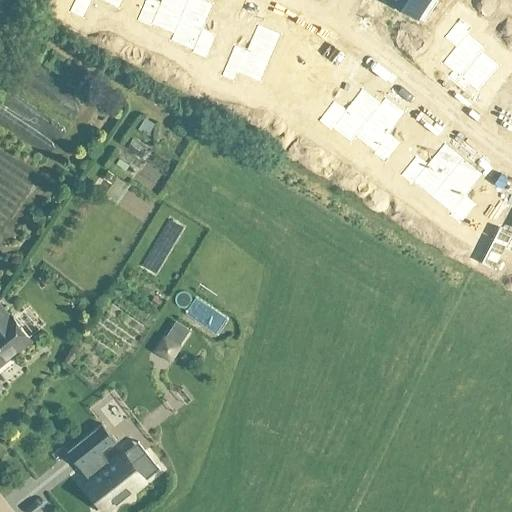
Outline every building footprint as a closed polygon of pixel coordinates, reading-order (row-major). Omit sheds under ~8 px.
[(74,0),(69,12),(83,19),(92,0),(100,0),(119,9),(123,0),(74,0)] [(154,0),(144,0),(136,21),(151,27),(152,25),(172,34),(173,34),(187,0),(160,0),(160,2),(154,0)] [(172,34),(170,40),(193,50),(192,52),(206,58),(216,35),(203,29),(214,4),(205,0),(187,0),(173,34),(172,34)] [(394,0),(425,19),(437,0),(394,0)] [(454,0),(448,7),(458,14),(463,8),(454,0)] [(469,1),(465,8),(472,12),(476,4),(469,1)] [(448,7),(444,13),(453,21),(458,14),(448,7)] [(504,17),(499,28),(507,31),(508,29),(511,21),(504,17)] [(455,46),(441,63),(451,71),(447,76),(456,83),(482,50),(483,51),(486,47),(467,32),(472,27),(460,18),(444,37),(455,46)] [(234,44),(221,76),(234,82),(238,73),(261,83),(282,34),(257,23),(246,49),(234,44)] [(482,50),(456,83),(465,90),(469,85),(478,93),(496,71),(501,65),(500,65),(483,51),(482,50)] [(501,65),(496,71),(505,78),(511,69),(511,62),(506,58),(500,65),(501,65)] [(58,80),(38,65),(29,78),(49,92),(58,80)] [(334,100),(318,121),(330,130),(331,128),(351,144),(355,138),(355,137),(382,103),(381,102),(362,87),(345,109),(334,100)] [(382,103),(355,137),(355,138),(374,152),(373,154),(384,163),(400,143),(389,134),(406,112),(385,96),(381,102),(382,103)] [(416,156),(400,175),(411,184),(412,182),(432,198),(464,158),(445,142),(427,164),(416,156)] [(464,158),(432,198),(451,213),(449,215),(460,224),(476,204),(466,196),(483,174),(464,158)] [(108,170),(103,177),(113,184),(118,176),(108,170)] [(485,223),(476,238),(490,244),(498,229),(485,223)] [(490,244),(480,262),(495,270),(506,248),(511,251),(511,231),(499,225),(498,229),(490,244)] [(0,365),(31,340),(11,315),(9,316),(0,304),(0,365)] [(180,345),(189,331),(177,323),(168,337),(180,345)] [(93,404),(108,420),(143,389),(128,372),(93,404)] [(152,449),(179,400),(157,389),(131,437),(152,449)] [(102,422),(67,451),(81,468),(84,465),(93,477),(90,479),(85,483),(107,510),(160,467),(145,449),(127,464),(120,456),(110,463),(101,452),(116,440),(102,422)]
